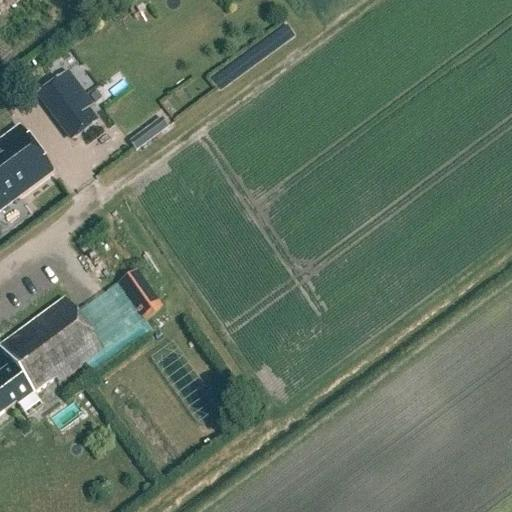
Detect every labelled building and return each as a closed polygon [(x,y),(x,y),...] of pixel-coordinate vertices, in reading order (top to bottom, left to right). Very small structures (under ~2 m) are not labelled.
[(98,124),(89,112),(93,109),(68,74),(35,98),(70,145),(98,124)] [(136,155),(168,131),(161,122),(129,145),(136,155)] [(0,214),(27,195),(47,180),(53,175),(19,129),(0,143),(0,214)] [(117,287),(144,327),(164,313),(137,273),(117,287)] [(66,302),(0,349),(0,353),(11,368),(0,376),(0,418),(32,395),(34,398),(58,381),(61,385),(104,354),(66,302)]
